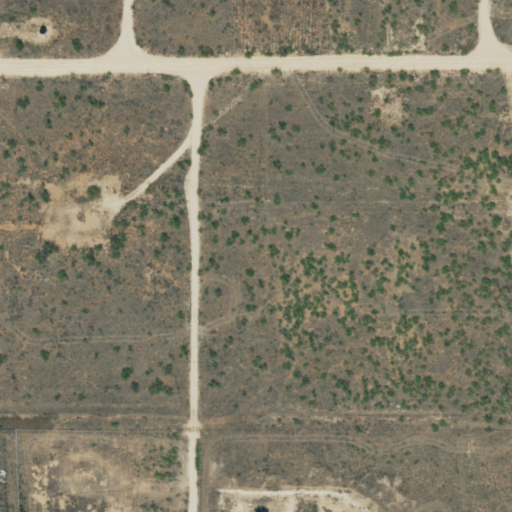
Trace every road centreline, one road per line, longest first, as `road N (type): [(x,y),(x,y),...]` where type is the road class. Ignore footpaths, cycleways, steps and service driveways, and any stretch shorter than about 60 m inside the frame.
road 1 (track): [(0,51),(511,50)]
road 2 (track): [(198,51),(192,511)]
